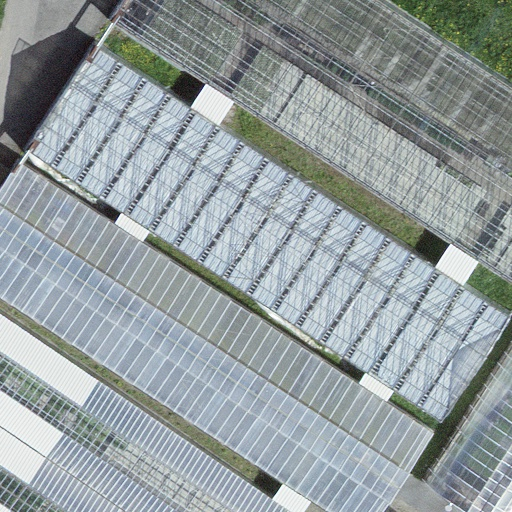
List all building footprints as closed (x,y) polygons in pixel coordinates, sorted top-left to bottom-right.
[(120,0),(108,19),(511,282),(511,84),(383,0),(120,0)] [(23,148),(440,421),(511,312),(94,39),(23,148)] [(0,183),(0,295),(331,511),(381,511),(436,429),(18,156),(0,183)] [(297,511),(0,308),(0,511),(297,511)] [(511,511),(511,341),(422,479),(472,511),(511,511)]
